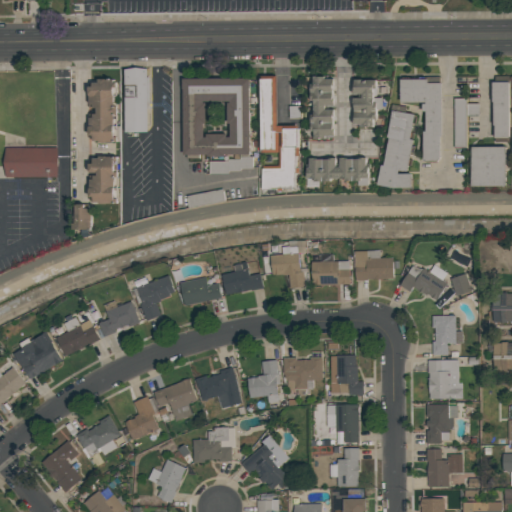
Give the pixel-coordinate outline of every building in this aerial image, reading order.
[(124,69),(125,133),(148,132),(147,68),(124,69)] [(249,78),(183,79),(184,156),(199,156),(199,159),(211,158),(211,172),(251,171),(249,78)] [(333,78),(312,78),(312,138),(333,138),(333,78)] [(68,79),(55,79),(56,157),(69,157),(68,79)] [(261,153),(279,153),(279,168),(262,168),(262,186),(297,186),(297,128),(276,128),(276,79),(261,79),(261,153)] [(400,79),(401,103),(424,103),(424,161),(442,161),(441,83),(428,83),(428,79),(400,79)] [(376,80),(353,80),(353,96),(354,96),(353,127),(375,127),(376,108),(382,108),(383,98),(376,98),(376,80)] [(89,82),(89,142),(116,142),(115,81),(89,82)] [(493,82),(494,141),(510,141),(509,82),(493,82)] [(454,99),(454,147),(467,147),(466,99),(454,99)] [(289,119),(301,119),(301,107),(289,107),(289,119)] [(412,190),(414,174),(408,173),(416,114),(391,111),(381,186),(412,190)] [(473,187),(507,186),(507,147),(472,147),(473,187)] [(5,177),(58,178),(58,148),(5,148),(5,177)] [(115,157),(91,157),(91,175),(89,175),(90,204),(115,203),(115,157)] [(338,159),(308,159),(309,181),(358,180),(358,186),(369,186),(369,158),(338,159)] [(75,229),(92,229),(93,206),(76,206),(75,229)] [(272,276),(289,275),(289,288),(303,287),(301,253),(307,253),(306,246),(299,246),(299,242),(293,242),(294,247),(283,247),(284,255),(271,255),(272,276)] [(393,258),(380,258),(380,251),(355,252),(355,281),(394,280),(393,258)] [(312,262),(312,285),(350,284),(350,261),(333,261),(333,254),(322,254),(322,262),(312,262)] [(400,286),(410,292),(413,288),(437,301),(447,283),(443,281),(447,273),(434,265),(429,273),(413,264),(400,286)] [(227,296),(264,287),(260,273),(250,276),(248,269),(222,275),(227,296)] [(456,297),(472,291),(466,274),(450,279),(456,297)] [(146,321),(161,315),(156,301),(176,294),(170,276),(134,289),(146,321)] [(221,300),(219,284),(207,285),(206,278),(181,281),(184,305),(221,300)] [(511,321),(511,293),(492,294),(493,322),(511,321)] [(99,323),(104,336),(140,323),(133,301),(106,311),(109,320),(99,323)] [(433,356),(448,356),(448,344),(463,344),(462,331),(455,331),(455,316),(433,316),(433,356)] [(100,341),(91,320),(79,325),(76,318),(64,323),(68,332),(56,337),(64,356),(100,341)] [(63,361),(47,333),(13,352),(29,380),(63,361)] [(511,342),(493,343),(494,372),(511,371),(511,342)] [(285,359),(285,389),(313,390),(313,380),(322,380),(323,352),(311,352),(311,359),(285,359)] [(364,394),(363,382),(357,382),(357,356),(330,356),(331,395),(364,394)] [(248,378),(250,398),(272,396),(272,399),(282,398),(278,360),(262,362),(263,377),(248,378)] [(428,399),(460,399),(460,360),(428,361),(428,399)] [(0,405),(26,384),(13,367),(2,376),(0,372),(0,405)] [(221,409),(242,404),(234,370),(196,379),(201,400),(218,396),(221,409)] [(197,402),(190,380),(153,392),(158,407),(167,404),(173,422),(192,416),(189,404),(197,402)] [(132,441),(160,430),(147,397),(133,402),(139,416),(124,422),(132,441)] [(358,405),(326,405),(326,428),(335,427),(336,433),(344,433),(344,444),(359,444),(358,405)] [(425,443),(452,443),(452,417),(457,417),(457,405),(425,405),(425,443)] [(117,448),(112,440),(120,435),(110,417),(76,435),(88,457),(101,450),(104,455),(117,448)] [(193,440),(193,462),(234,461),(233,428),(208,429),(208,440),(193,440)] [(289,459),(269,435),(261,442),(263,446),(241,464),(249,474),(254,470),(273,493),(289,480),(278,468),(289,459)] [(64,493),(82,480),(68,462),(78,455),(69,442),(41,462),(64,493)] [(338,487),(359,487),(358,448),(344,448),(344,462),(330,462),(330,477),(337,477),(338,487)] [(462,456),(441,457),(441,449),(427,449),(428,488),(449,487),(448,473),(463,473),(462,456)] [(511,453),(502,454),(502,472),(511,472),(510,486),(511,485),(511,453)] [(186,468),(167,459),(160,474),(153,471),(149,480),(162,485),(157,497),(171,503),(186,468)] [(125,511),(107,486),(83,503),(88,511),(125,511)] [(420,499),(420,511),(455,511),(456,511),(445,511),(444,498),(420,499)] [(342,511),(364,511),(365,499),(343,499),(342,511)] [(278,511),(278,500),(256,501),(256,511),(278,511)] [(501,511),(501,502),(462,503),(462,511),(501,511)]
